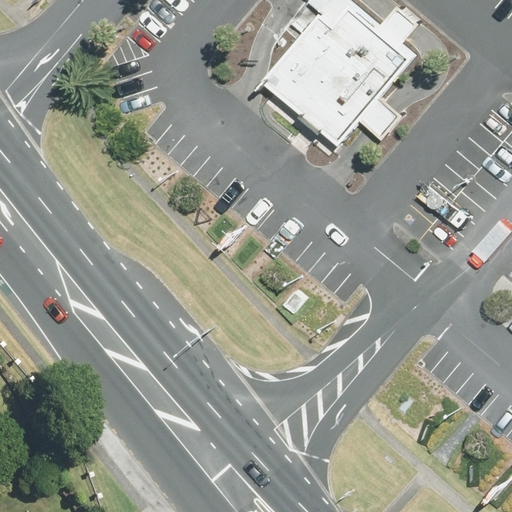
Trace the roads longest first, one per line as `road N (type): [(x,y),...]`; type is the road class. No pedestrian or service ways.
road 1 (primary): [(0,194),(194,429)]
road 2 (primary): [(194,429),(297,511)]
